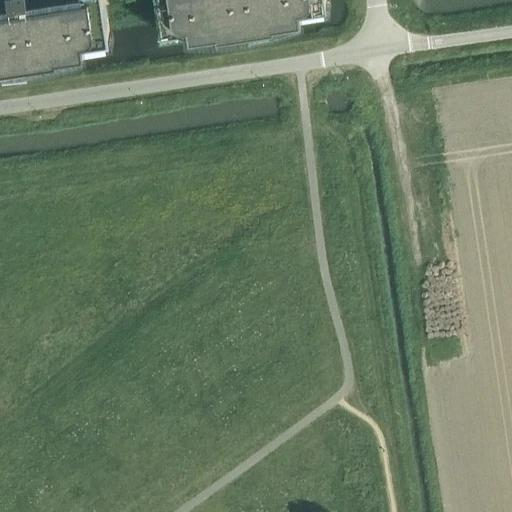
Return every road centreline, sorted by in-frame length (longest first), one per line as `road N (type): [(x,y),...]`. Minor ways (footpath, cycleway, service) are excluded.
road 1 (unclassified): [(0,107),(381,49)]
road 2 (unclassified): [(381,49),(511,31)]
